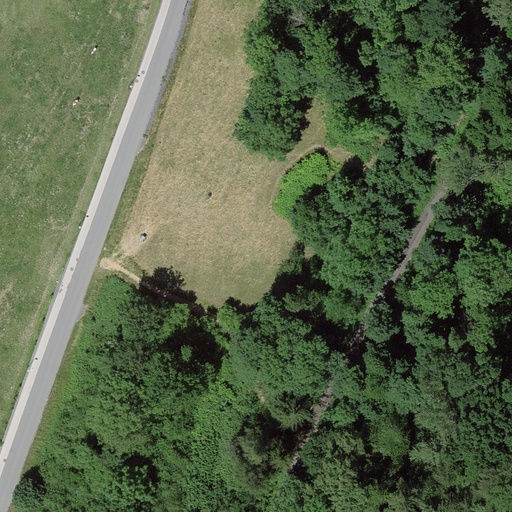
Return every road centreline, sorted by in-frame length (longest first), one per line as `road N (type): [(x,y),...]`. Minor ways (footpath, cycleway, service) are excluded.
road 1 (unclassified): [(181,0),(0,505)]
road 2 (track): [(310,511),(333,478),(423,237),(511,112)]
